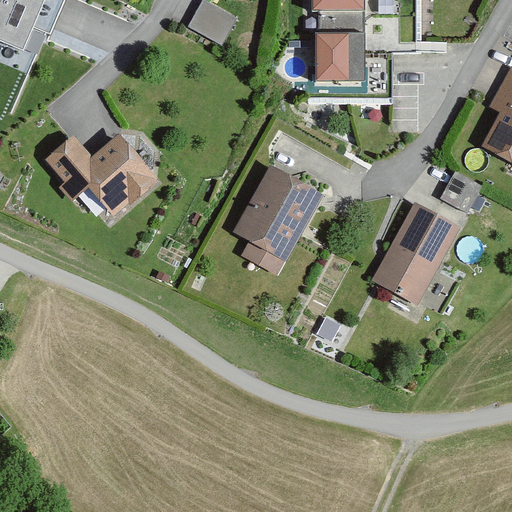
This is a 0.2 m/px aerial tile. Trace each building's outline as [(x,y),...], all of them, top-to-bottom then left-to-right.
[(62,0),(0,0),(0,43),(23,53),(33,28),(48,34),(62,0)] [(363,84),(362,0),(310,0),(310,16),(319,16),(319,37),(313,37),(313,84),(363,84)] [(232,23),(201,5),(186,31),(217,49),(232,23)] [(511,70),(509,69),(486,110),(499,117),(481,150),(511,166),(511,70)] [(157,185),(116,138),(90,161),(72,139),(42,165),(62,187),(58,192),(70,205),(85,192),(113,224),(157,185)] [(321,200),(269,170),(232,234),(249,244),(241,258),(276,278),(321,200)] [(480,189),(453,175),(441,199),(468,213),(480,189)] [(458,228),(413,204),(372,281),(417,305),(458,228)]
